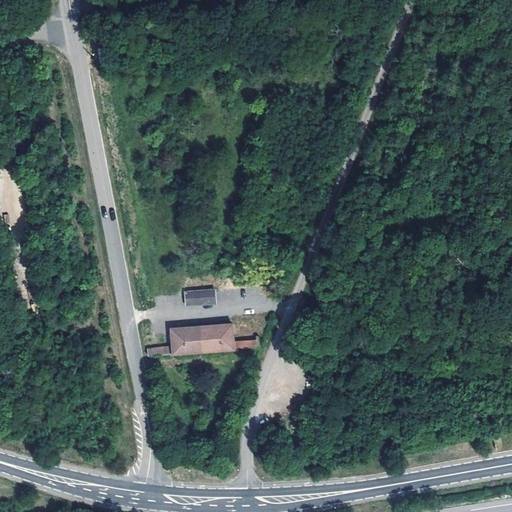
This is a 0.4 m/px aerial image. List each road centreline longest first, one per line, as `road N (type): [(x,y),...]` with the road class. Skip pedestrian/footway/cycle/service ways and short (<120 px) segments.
road 1 (unclassified): [(412,0),(249,423),(247,501)]
road 2 (unclassified): [(69,4),(151,447),(143,496)]
road 3 (secondary): [(511,463),(247,501)]
road 4 (secondary): [(143,496),(0,462)]
